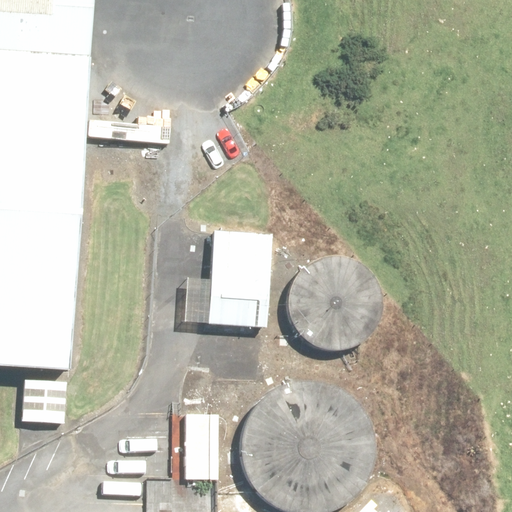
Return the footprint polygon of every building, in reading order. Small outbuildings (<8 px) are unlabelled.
[(0,0),(0,357),(55,361),(78,0),(0,0)] [(221,123),(220,124),(219,125),(218,126),(217,127),(216,128),(215,130),(215,131),(214,132),(214,134),(214,135),(214,136),(214,138),(214,139),(214,140),(214,142),(215,143),(215,144),(216,146),(217,147),(218,148),(219,149),(220,150),(221,151),(222,151),(223,152),(225,153),(226,153),(227,153),(229,153),(230,154),(231,154),(233,153),(234,153),(235,153),(237,152),(238,152),(239,151),(240,150),(241,149),(242,148),(243,146),(244,145),(245,144),(245,142),(245,141),(246,139),(246,138),(246,136),(245,135),(245,133),(245,132),(244,131),(243,129),(243,128),(242,127),(240,126),(239,125),(238,124),(237,123),(236,123),(234,122),(233,122),(231,121),(230,121),(228,121),(227,121),(225,122),(224,122),(222,123),(221,123)] [(252,230),(191,227),(184,332),(245,336),(252,230)] [(288,347),(314,354),(339,346),(355,325),(358,299),(346,276),(324,263),(298,264),(276,278),(266,302),(271,328),(288,347)] [(201,375),(161,372),(154,475),(194,478),(201,375)] [(44,381),(0,378),(0,422),(41,425),(44,381)] [(258,511),(315,511),(320,511),(339,493),(351,470),(353,444),(345,419),(327,400),(304,388),(278,386),(253,395),(233,412),(222,435),(220,461),(228,486),(245,505),(258,511)]
